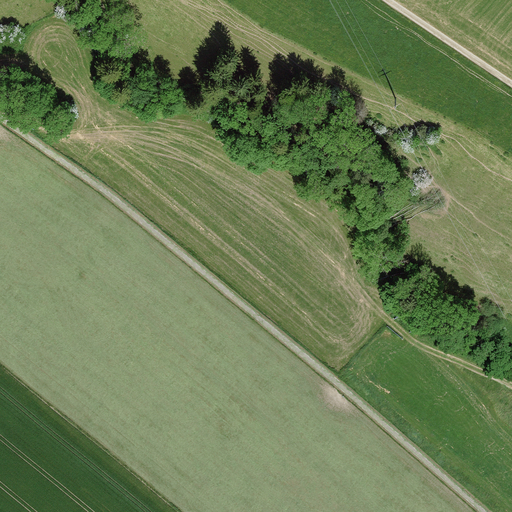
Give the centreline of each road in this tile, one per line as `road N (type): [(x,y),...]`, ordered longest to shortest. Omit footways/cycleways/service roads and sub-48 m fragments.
road 1 (track): [(0,117),(115,200),(483,511)]
road 2 (track): [(390,0),(511,81)]
